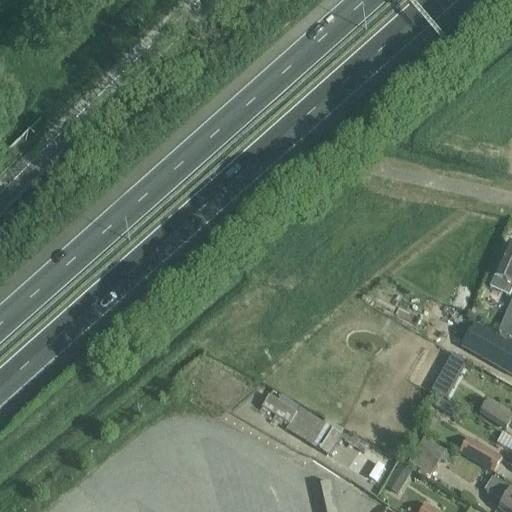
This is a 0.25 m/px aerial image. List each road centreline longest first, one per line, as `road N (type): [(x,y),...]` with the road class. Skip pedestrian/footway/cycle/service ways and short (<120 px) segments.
road 1 (motorway): [(0,386),(434,0)]
road 2 (motorway): [(362,0),(0,322)]
road 3 (motorway): [(213,0),(0,201)]
road 4 (unclassified): [(511,201),(394,171)]
